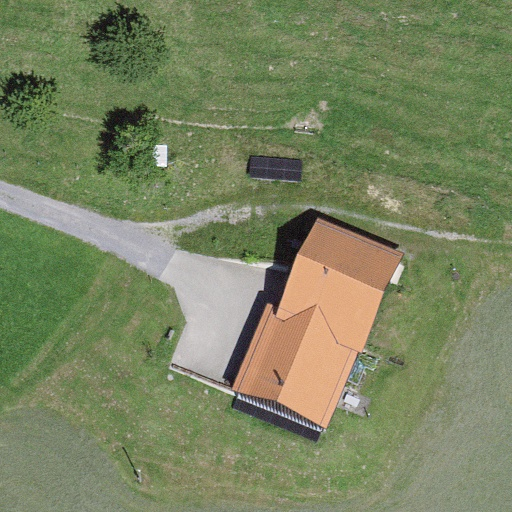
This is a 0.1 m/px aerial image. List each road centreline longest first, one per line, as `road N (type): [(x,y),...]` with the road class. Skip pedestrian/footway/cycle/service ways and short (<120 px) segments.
road 1 (track): [(399,238),(291,206),(187,275)]
road 2 (track): [(187,275),(0,195)]
